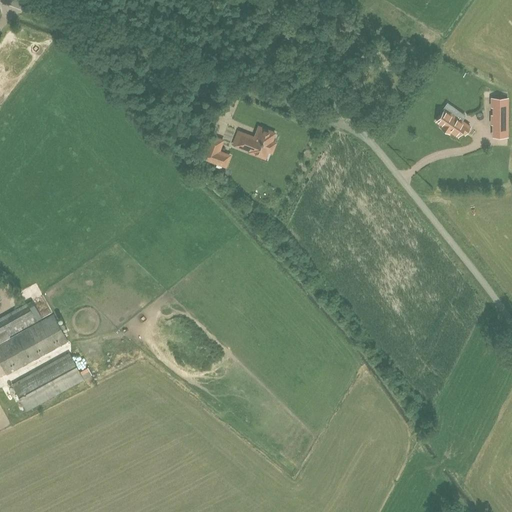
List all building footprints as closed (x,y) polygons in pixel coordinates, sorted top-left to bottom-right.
[(492,124),(493,124),(507,124),(508,98),(492,98),(492,107),(493,107),(493,115),(492,115),(492,124)] [(452,114),(455,109),(447,103),(443,108),(445,109),(436,121),(441,125),(440,126),(449,133),(451,131),(458,136),(461,131),(465,134),(470,126),(452,114)] [(265,158),(268,150),(272,152),(275,143),(271,141),(275,133),(259,127),(255,138),(239,132),(234,145),(250,151),(249,152),(265,158)] [(200,156),(223,165),(227,155),(204,146),(200,156)] [(0,333),(6,330),(10,335),(37,320),(27,303),(0,318),(0,333)] [(52,305),(43,305),(43,314),(53,313),(52,305)] [(0,361),(6,373),(67,340),(54,315),(0,344),(0,361)] [(13,384),(27,410),(84,379),(70,353),(13,384)]
